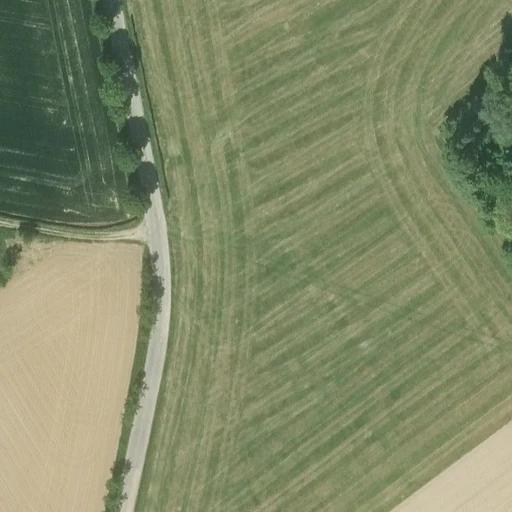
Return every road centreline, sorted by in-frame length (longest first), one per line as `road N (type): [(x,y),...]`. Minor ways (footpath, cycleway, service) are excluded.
road 1 (unclassified): [(121,511),(158,339),(161,279),(110,0)]
road 2 (track): [(0,222),(105,235),(154,226)]
